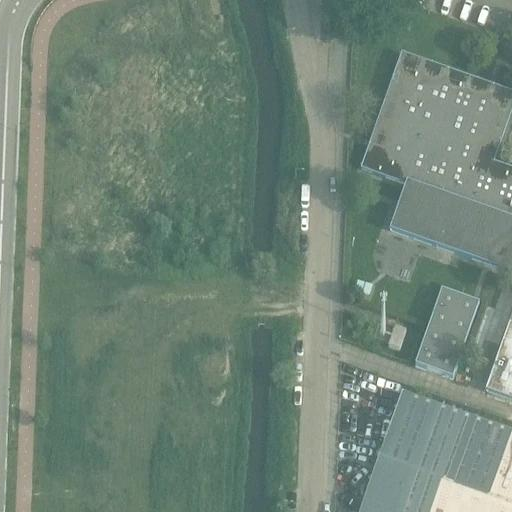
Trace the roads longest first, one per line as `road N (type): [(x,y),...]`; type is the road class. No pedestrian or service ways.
road 1 (unclassified): [(308,70),(318,130),(304,511)]
road 2 (unclassified): [(21,0),(7,36),(0,293)]
road 3 (unknown): [(511,414),(312,339)]
